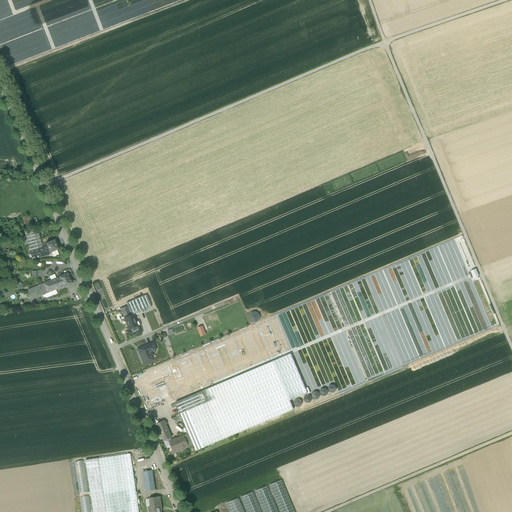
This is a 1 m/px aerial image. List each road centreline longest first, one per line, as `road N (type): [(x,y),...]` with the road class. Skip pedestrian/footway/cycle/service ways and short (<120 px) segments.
road 1 (track): [(508,0),(386,41),(43,183)]
road 2 (residential): [(181,511),(0,84)]
road 3 (track): [(371,0),(511,344)]
road 4 (track): [(324,511),(511,432)]
